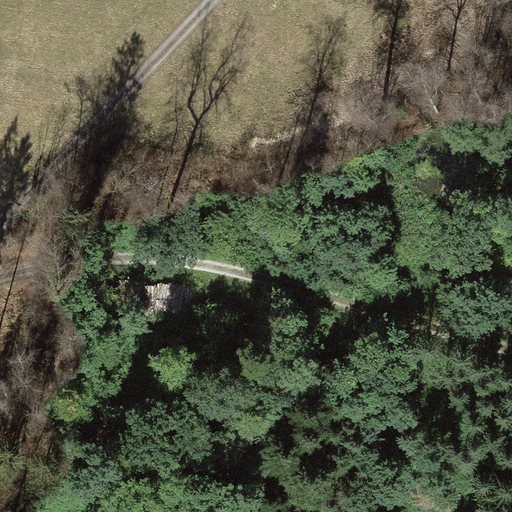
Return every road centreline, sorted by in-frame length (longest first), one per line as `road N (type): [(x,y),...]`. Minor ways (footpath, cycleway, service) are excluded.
road 1 (track): [(0,271),(119,256),(206,264),(511,350)]
road 2 (track): [(0,230),(216,0)]
